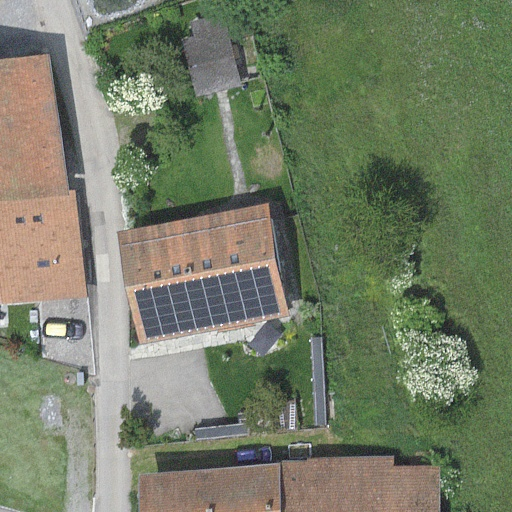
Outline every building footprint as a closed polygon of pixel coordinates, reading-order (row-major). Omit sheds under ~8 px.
[(221,17),(176,28),(195,99),(240,88),(221,17)] [(46,56),(0,61),(0,201),(63,193),(46,56)] [(63,193),(0,201),(0,305),(85,299),(75,192),(63,193)] [(116,232),(136,341),(286,314),(266,205),(116,232)] [(57,392),(29,396),(34,433),(63,428),(57,392)] [(273,398),(235,402),(238,434),(277,430),(273,398)] [(391,457),(277,463),(278,511),(437,511),(439,464),(392,466),(391,457)] [(137,475),(139,511),(278,511),(277,463),(137,475)]
